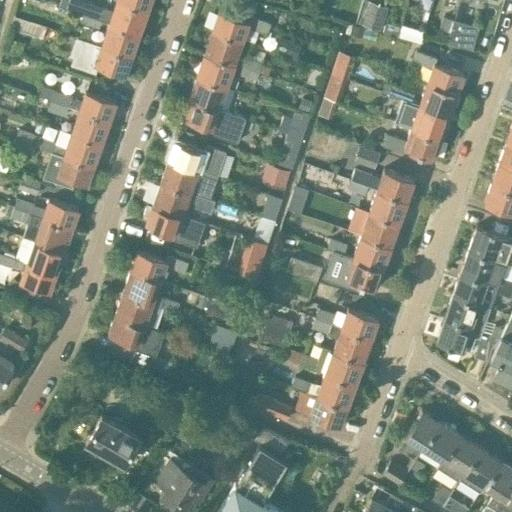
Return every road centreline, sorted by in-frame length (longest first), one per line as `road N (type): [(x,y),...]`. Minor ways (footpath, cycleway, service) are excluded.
road 1 (residential): [(0,454),(72,326),(182,0)]
road 2 (residential): [(401,349),(511,30)]
road 3 (residential): [(328,511),(401,349)]
road 4 (residential): [(511,418),(401,349)]
